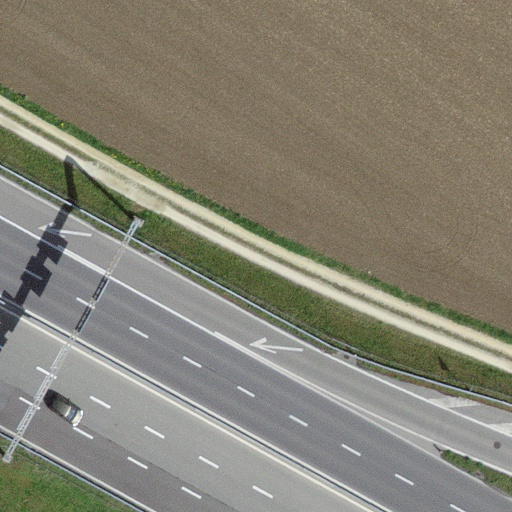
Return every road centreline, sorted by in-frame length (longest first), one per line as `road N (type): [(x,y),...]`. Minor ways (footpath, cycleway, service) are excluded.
road 1 (track): [(511,359),(202,221),(0,108)]
road 2 (trunk): [(464,511),(0,255)]
road 3 (trunk): [(0,366),(265,511)]
